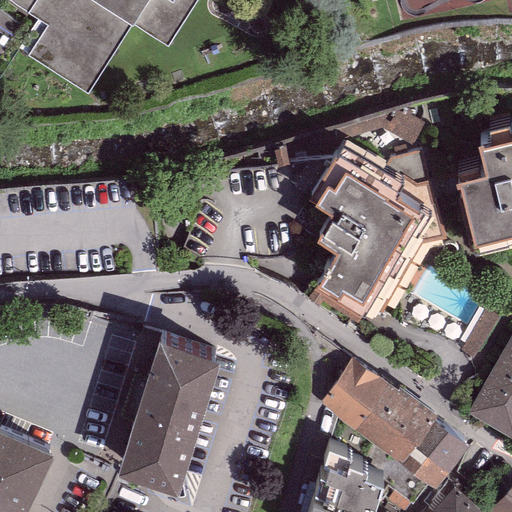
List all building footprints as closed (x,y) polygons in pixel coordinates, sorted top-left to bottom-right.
[(190,0),(35,0),(31,8),(47,18),(26,51),(87,89),(130,19),(165,41),(190,0)] [(455,166),(473,242),(511,233),(511,123),(480,131),(486,159),(455,166)] [(319,287),(366,315),(433,204),(338,147),(293,224),(340,252),(319,287)] [(481,355),(504,314),(489,306),(466,347),(481,355)] [(159,317),(119,447),(175,463),(214,333),(159,317)] [(511,324),(471,400),(511,422),(511,324)] [(351,355),(322,395),(354,418),(383,378),(351,355)] [(431,411),(383,378),(354,418),(402,452),(431,411)] [(0,407),(0,509),(5,511),(12,511),(53,429),(0,407)] [(461,433),(431,411),(402,452),(432,473),(461,433)] [(350,438),(327,432),(306,511),(357,511),(366,481),(375,483),(382,457),(364,452),(366,445),(349,441),(350,438)] [(511,473),(493,497),(511,511),(511,473)] [(453,474),(422,511),(490,511),(489,510),(493,505),(453,474)] [(403,511),(386,500),(378,511),(403,511)]
